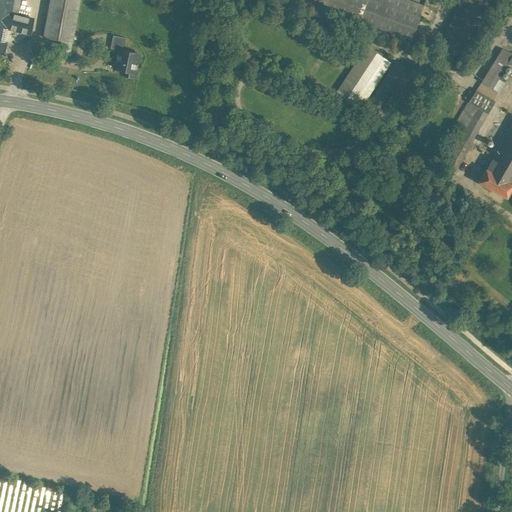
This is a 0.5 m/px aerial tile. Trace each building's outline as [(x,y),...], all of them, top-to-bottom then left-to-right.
[(13,0),(0,0),(0,26),(7,28),(22,32),(25,16),(11,13),(13,0)] [(50,0),(43,37),(72,42),(80,0),(50,0)] [(351,0),(304,0),(346,15),(351,0)] [(424,5),(410,0),(351,0),(346,15),(412,39),(424,5)] [(462,0),(439,45),(463,58),(494,0),(462,0)] [(33,18),(25,16),(22,32),(30,34),(33,18)] [(125,37),(113,35),(110,48),(118,49),(122,50),(125,37)] [(72,43),(61,40),(58,52),(70,54),(72,43)] [(366,46),(333,96),(357,111),(390,62),(366,46)] [(511,54),(502,48),(481,81),(492,88),(511,56),(511,54)] [(122,50),(118,49),(114,67),(126,70),(126,74),(134,76),(139,53),(122,50)] [(396,60),(370,101),(379,107),(406,66),(396,60)] [(444,88),(435,82),(421,103),(430,109),(444,88)] [(494,100),(476,89),(469,101),(488,112),(494,100)] [(488,112),(469,101),(468,102),(468,101),(455,124),(465,129),(461,136),(471,142),(488,112)] [(511,124),(493,158),(511,168),(511,124)] [(471,142),(461,136),(446,163),(456,169),(471,142)] [(511,168),(493,158),(487,169),(486,169),(479,181),(507,197),(511,187),(511,168)] [(59,511),(64,491),(0,474),(0,511),(59,511)]
